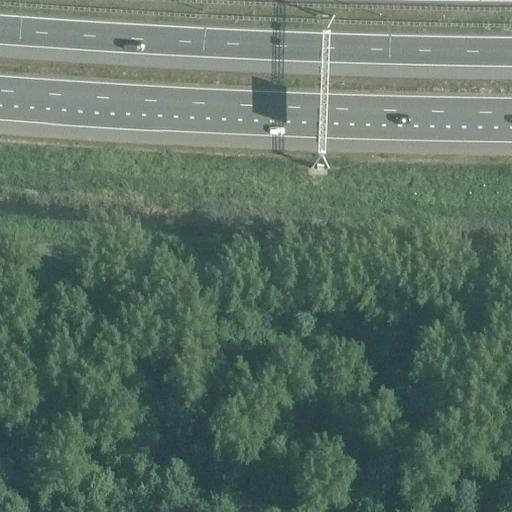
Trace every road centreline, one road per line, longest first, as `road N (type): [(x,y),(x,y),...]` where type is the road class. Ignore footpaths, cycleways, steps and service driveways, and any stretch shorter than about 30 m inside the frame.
road 1 (motorway): [(0,91),(511,114)]
road 2 (motorway): [(0,28),(511,48)]
